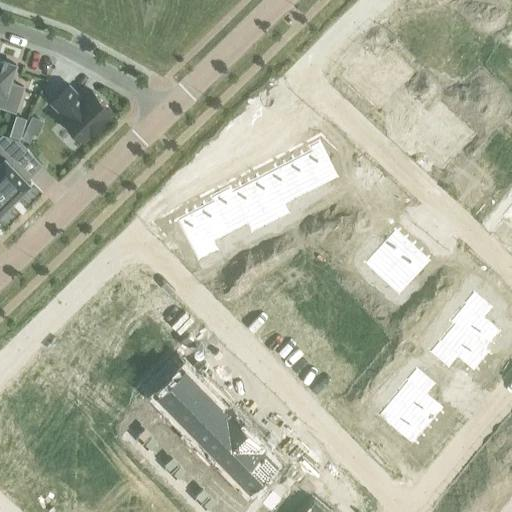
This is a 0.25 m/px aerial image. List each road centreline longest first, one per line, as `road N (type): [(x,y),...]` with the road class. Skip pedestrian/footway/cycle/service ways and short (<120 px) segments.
road 1 (residential): [(511,379),(405,511),(146,247),(0,381)]
road 2 (residential): [(402,0),(311,88),(511,276)]
road 3 (residential): [(0,276),(165,115)]
road 4 (residential): [(0,26),(63,47),(165,115)]
road 5 (residential): [(165,115),(281,0)]
